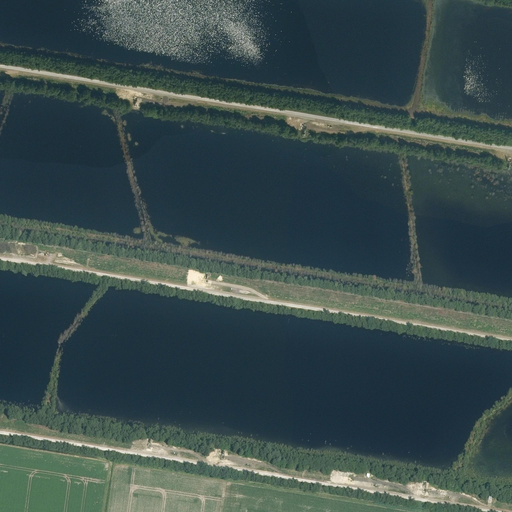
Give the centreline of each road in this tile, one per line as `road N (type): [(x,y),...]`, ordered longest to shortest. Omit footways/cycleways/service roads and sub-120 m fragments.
road 1 (track): [(0,259),(511,342)]
road 2 (track): [(511,144),(0,62)]
road 3 (track): [(508,511),(0,430)]
